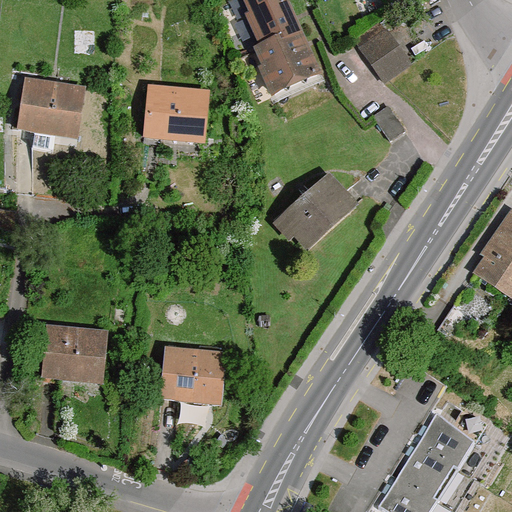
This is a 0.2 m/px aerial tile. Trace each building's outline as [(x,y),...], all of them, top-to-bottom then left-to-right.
[(252,18),(266,49),(299,34),(283,0),(248,0),(256,16),(252,18)] [(363,51),(387,33),(382,25),(357,43),(363,51)] [(410,66),(387,33),(363,51),(386,83),(410,66)] [(276,96),(318,77),(299,34),(266,49),(260,52),(269,70),(265,72),(276,96)] [(26,86),(19,131),(38,134),(39,126),(79,132),(85,95),(26,86)] [(149,93),(145,138),(164,140),(164,132),(206,136),(209,98),(149,93)] [(374,119),(391,143),(407,132),(389,108),(374,119)] [(331,180),(291,216),(302,230),(296,236),(309,250),(355,208),(343,194),(331,180)] [(302,230),(291,216),(276,228),(289,242),(296,236),(302,230)] [(494,252),(478,275),(511,299),(511,216),(490,248),(494,252)] [(48,334),(45,378),(62,380),(63,373),(105,377),(108,339),(48,334)] [(167,355),(164,400),(181,402),(181,395),(224,398),(227,360),(167,355)] [(459,509),(490,445),(430,416),(382,511),(436,511),(442,501),(459,509)]
